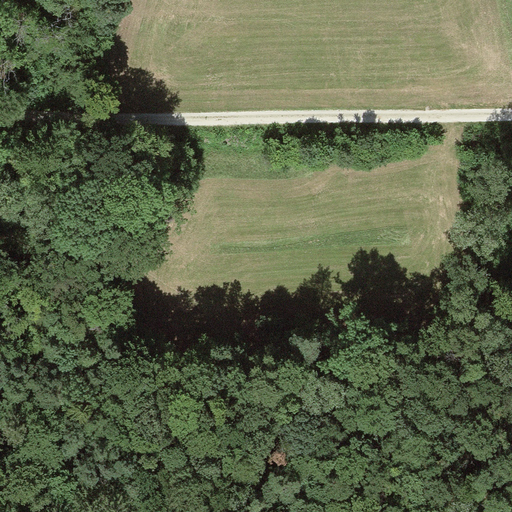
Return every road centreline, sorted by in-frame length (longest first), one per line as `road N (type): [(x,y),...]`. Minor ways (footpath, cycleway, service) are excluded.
road 1 (track): [(473,511),(305,356),(59,231),(21,203),(0,167)]
road 2 (track): [(511,115),(0,115)]
